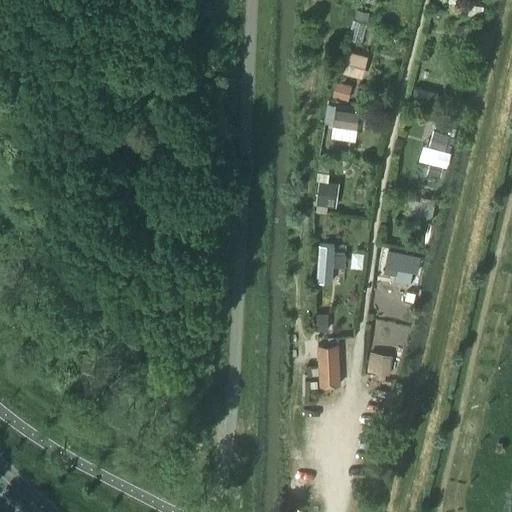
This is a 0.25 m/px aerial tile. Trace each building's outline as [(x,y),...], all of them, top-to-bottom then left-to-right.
[(347,48),(341,70),(363,75),(368,54),(347,48)] [(349,96),(351,83),(336,81),(335,95),(349,96)] [(334,137),(358,138),(359,106),(335,105),(334,137)] [(431,128),(425,156),(450,162),(456,133),(431,128)] [(339,204),(339,179),(319,179),(318,203),(339,204)] [(434,215),(435,198),(412,197),(411,214),(434,215)] [(333,245),(319,244),(316,281),(331,282),(333,245)] [(420,256),(388,249),(383,271),(396,274),(397,269),(416,273),(420,256)] [(338,344),(318,345),(319,385),(340,384),(338,344)]
